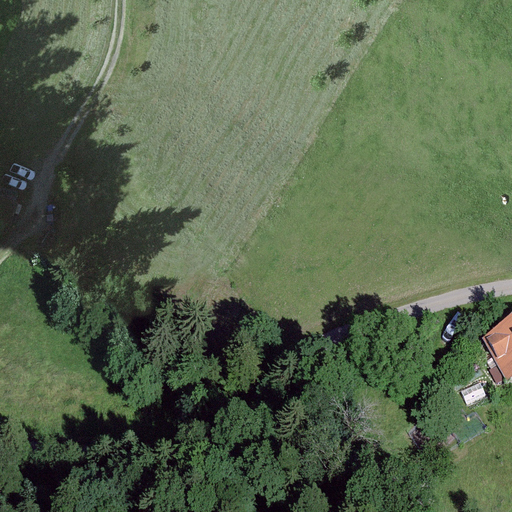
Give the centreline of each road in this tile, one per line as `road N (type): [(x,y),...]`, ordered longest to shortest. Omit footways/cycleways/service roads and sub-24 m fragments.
road 1 (track): [(511,290),(364,323),(305,350),(211,452),(176,459),(0,445)]
road 2 (track): [(124,0),(113,66),(37,215),(0,256)]
